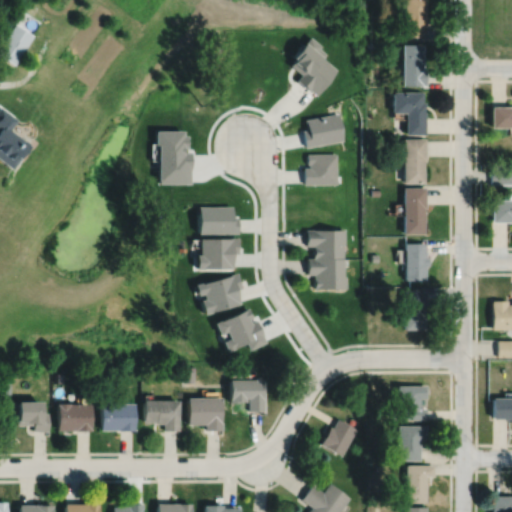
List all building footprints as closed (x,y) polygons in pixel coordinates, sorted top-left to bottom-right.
[(402,0),(402,34),(423,34),(423,20),(425,20),(425,13),(423,13),(423,0),(402,0)] [(13,22),(0,41),(0,55),(12,63),(31,33),(13,22)] [(308,35),(303,41),(301,40),(289,55),(292,57),(287,63),(298,73),(293,79),(306,89),(307,88),(314,93),(335,68),(321,56),(324,52),(317,46),(319,44),(308,35)] [(400,42),(400,83),(423,83),(423,67),(421,67),(421,42),(400,42)] [(390,90),(390,111),(404,111),(404,133),(423,133),(423,100),(420,100),(420,90),(390,90)] [(487,105),(487,126),(511,126),(511,106),(510,106),(510,105),(487,105)] [(0,106),(0,160),(9,167),(28,143),(26,142),(26,141),(23,138),(22,139),(7,127),(15,118),(0,106)] [(299,129),(302,146),(341,139),(336,111),(302,118),(304,128),(299,129)] [(151,129),(151,142),(147,142),(148,159),(153,159),(153,182),(186,182),(186,167),(188,167),(188,150),(179,150),(179,146),(184,146),(184,134),(180,134),(180,129),(151,129)] [(401,137),(401,181),(422,181),(422,159),(424,159),(423,137),(401,137)] [(304,153),(304,163),(306,163),(306,166),(301,166),(301,182),(334,182),(334,152),(304,153)] [(487,182),(509,182),(509,167),(487,167),(487,182)] [(401,186),(401,233),(422,233),(422,206),(423,206),(423,185),(401,186)] [(488,198),(488,221),(511,221),(511,219),(511,191),(505,191),(505,199),(488,198)] [(194,205),(194,233),(234,232),(234,216),(229,216),(229,205),(194,205)] [(341,257),(341,244),(343,244),(343,228),(303,228),(303,245),(311,244),(311,257),(341,257)] [(196,237),(196,254),(192,254),(192,268),(218,268),(218,267),(229,267),(229,252),(235,252),(235,236),(226,236),(226,238),(196,237)] [(403,242),(402,279),(423,279),(423,265),(426,265),(426,256),(423,256),(423,242),(403,242)] [(311,257),(304,257),(304,273),(311,273),(311,288),(344,288),(344,276),(341,276),(341,257),(311,257)] [(191,283),(194,295),(199,293),(201,298),(196,300),(200,314),(208,312),(207,311),(237,302),(233,288),(239,287),(234,271),(226,273),(227,274),(200,282),(199,281),(191,283)] [(401,288),(401,329),(422,329),(422,305),(423,305),(423,288),(401,288)] [(488,300),(488,328),(511,328),(511,300),(509,300),(509,303),(504,303),(504,300),(488,300)] [(211,323),(216,334),(217,334),(220,341),(219,342),(224,351),(243,342),(246,349),(263,342),(253,320),(247,322),(245,319),(249,317),(245,307),(211,323)] [(511,339),(494,339),(494,356),(511,356),(511,339)] [(180,370),(180,382),(191,382),(191,374),(191,370),(186,370),(180,370)] [(227,380),(227,402),(236,402),(236,401),(244,401),(244,397),(245,397),(246,411),(261,411),(261,378),(252,378),(252,379),(227,380)] [(0,382),(0,393),(8,393),(8,382),(0,382)] [(394,385),(395,420),(424,420),(423,408),(417,408),(417,398),(424,397),(424,385),(394,385)] [(183,398),(184,424),(202,424),(202,430),(219,429),(218,397),(183,398)] [(511,397),(487,398),(488,419),(503,419),(503,421),(511,421),(511,397)] [(139,400),(140,422),(153,422),(153,424),(160,423),(160,430),(176,430),(175,400),(139,400)] [(11,422),(13,422),(13,425),(29,424),(29,431),(45,431),(45,413),(38,413),(38,401),(11,402),(11,422)] [(53,403),(53,430),(72,429),(72,430),(88,430),(88,404),(66,404),(66,403),(53,403)] [(96,403),(97,429),(115,429),(115,430),(132,430),(131,403),(109,404),(109,403),(96,403)] [(335,418),(330,427),(328,426),(318,443),(339,455),(354,429),(335,418)] [(394,426),(395,460),(417,460),(417,438),(424,438),(424,425),(394,426)] [(404,461),(404,499),(425,499),(425,473),(432,473),(432,461),(404,461)] [(336,511),(348,495),(328,479),(321,489),(310,481),(305,489),(336,511)] [(336,511),(305,489),(299,496),(310,504),(304,511),(336,511)] [(489,511),(511,511),(511,492),(490,491),(489,511)] [(155,499),(155,511),(189,511),(189,500),(155,499)] [(62,500),(62,511),(96,511),(97,500),(62,500)] [(111,504),(110,511),(141,511),(141,500),(126,500),(126,503),(117,502),(117,504),(111,504)] [(17,501),(17,511),(51,511),(52,502),(17,501)] [(202,501),(202,511),(238,511),(238,504),(221,504),(221,501),(202,501)] [(404,503),(404,511),(425,511),(425,503),(404,503)]
